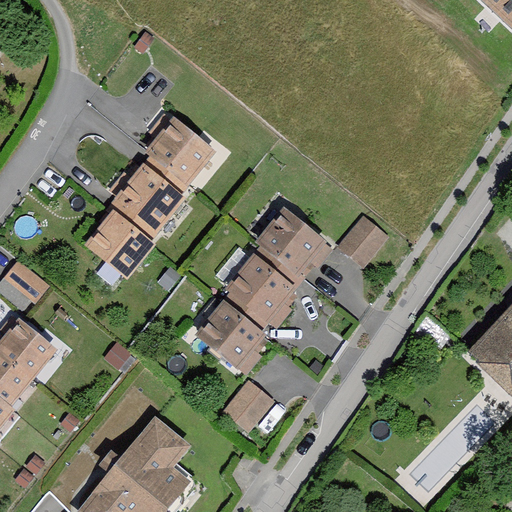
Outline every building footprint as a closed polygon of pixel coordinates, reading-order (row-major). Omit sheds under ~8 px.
[(511,0),(448,0),(453,3),(455,0),(476,0),(511,33),(511,0)] [(216,156),(175,123),(148,156),(151,158),(189,189),(216,156)] [(151,158),(113,204),(119,209),(157,239),(186,204),(181,199),(189,189),(151,158)] [(337,238),(292,201),(260,239),(306,276),(337,238)] [(157,239),(119,209),(87,249),(127,281),(159,240),(157,239)] [(388,239),(365,219),(341,246),(365,266),(388,239)] [(233,289),(275,324),(301,293),(295,288),(306,276),(260,239),(225,282),(233,289)] [(16,260),(6,278),(38,298),(49,280),(16,260)] [(233,289),(205,324),(247,358),(275,324),(233,289)] [(0,438),(78,342),(29,303),(0,338),(0,438)] [(511,393),(511,317),(474,359),(511,393)] [(274,402),(249,382),(229,407),(255,427),(274,402)] [(162,406),(85,505),(94,511),(163,511),(195,472),(179,460),(199,435),(162,406)]
